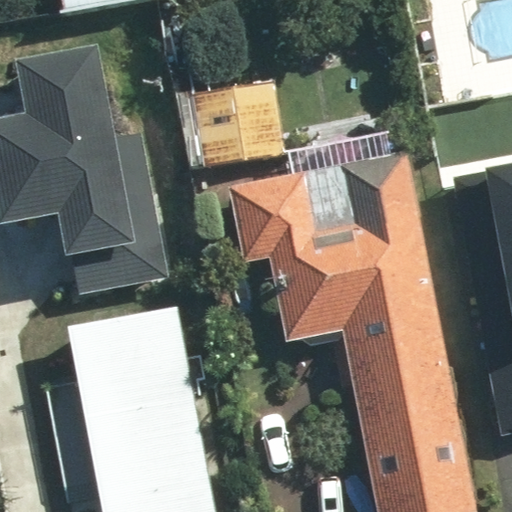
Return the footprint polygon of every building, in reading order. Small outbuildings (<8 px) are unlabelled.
[(154,0),(56,0),(61,20),(154,1),(154,0)] [(0,124),(0,212),(1,216),(54,206),(71,299),(188,278),(159,125),(119,132),(104,49),(33,62),(44,117),(0,124)] [(278,87),(185,91),(188,172),(282,167),(278,87)] [(401,163),(223,195),(237,267),(263,262),(279,346),(344,335),(376,511),(467,511),(414,219),(412,220),(401,163)] [(511,177),(448,189),(492,434),(511,430),(511,177)] [(71,320),(104,511),(218,511),(182,301),(71,320)] [(82,511),(80,495),(19,502),(20,511),(82,511)]
